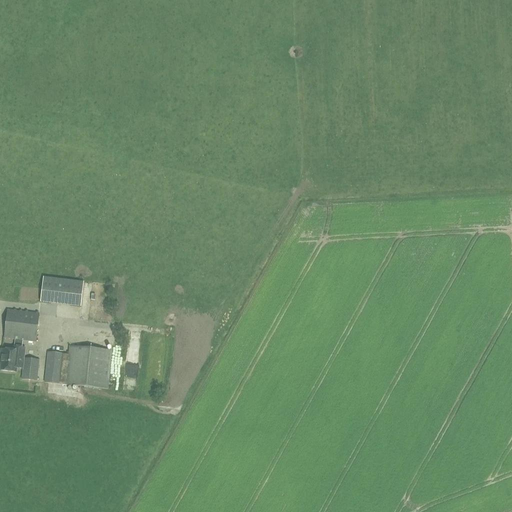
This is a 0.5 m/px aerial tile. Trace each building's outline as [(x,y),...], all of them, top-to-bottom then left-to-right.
[(44,278),(41,304),(81,308),(84,283),(44,278)] [(36,342),(39,315),(7,311),(4,339),(15,340),(13,352),(2,350),(1,358),(2,358),(1,371),(16,373),(16,368),(22,369),(24,349),(22,349),(23,341),(36,342)] [(131,342),(131,356),(140,357),(141,342),(131,342)] [(108,390),(109,381),(117,382),(120,352),(112,352),(112,351),(69,346),(68,355),(47,353),(44,383),(59,385),(108,390)] [(37,382),(40,360),(24,359),(22,380),(37,382)] [(129,366),(137,366),(137,370),(142,370),(143,359),(129,359),(129,366)]
